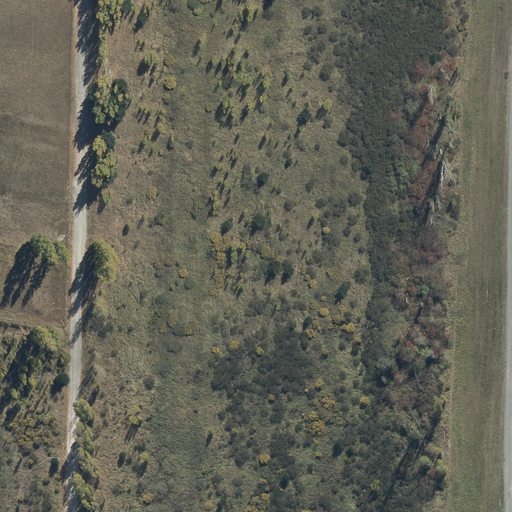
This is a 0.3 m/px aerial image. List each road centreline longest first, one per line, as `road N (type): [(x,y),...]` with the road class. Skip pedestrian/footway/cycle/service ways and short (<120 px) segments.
road 1 (track): [(70,511),(86,0)]
road 2 (track): [(511,317),(510,511)]
